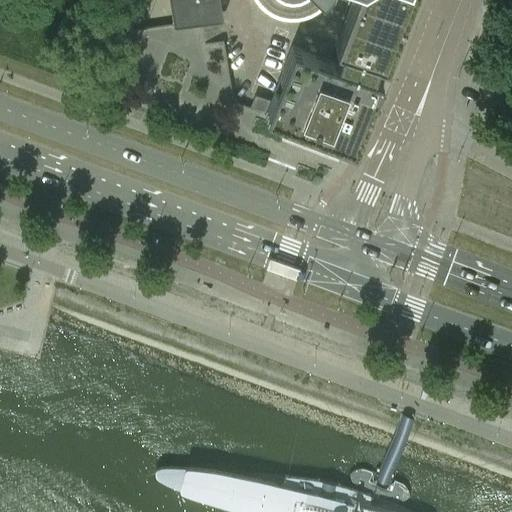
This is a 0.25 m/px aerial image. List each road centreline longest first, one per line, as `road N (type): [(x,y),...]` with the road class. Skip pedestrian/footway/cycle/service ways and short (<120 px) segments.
road 1 (unclassified): [(0,250),(511,438)]
road 2 (primary): [(0,155),(351,286)]
road 3 (primary): [(346,234),(0,107)]
road 4 (primary): [(351,286),(511,346)]
road 5 (primary): [(511,292),(383,247)]
road 6 (tertiary): [(424,126),(461,0)]
road 7 (tertiary): [(402,118),(346,234)]
road 8 (tertiary): [(453,0),(402,118)]
road 9 (tertiary): [(383,247),(424,126)]
